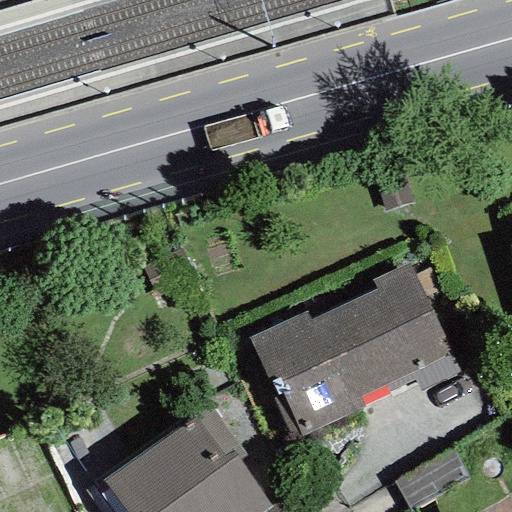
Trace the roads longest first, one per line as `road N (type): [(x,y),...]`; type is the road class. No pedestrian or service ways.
road 1 (secondary): [(511,38),(0,187)]
road 2 (residential): [(329,511),(419,427)]
